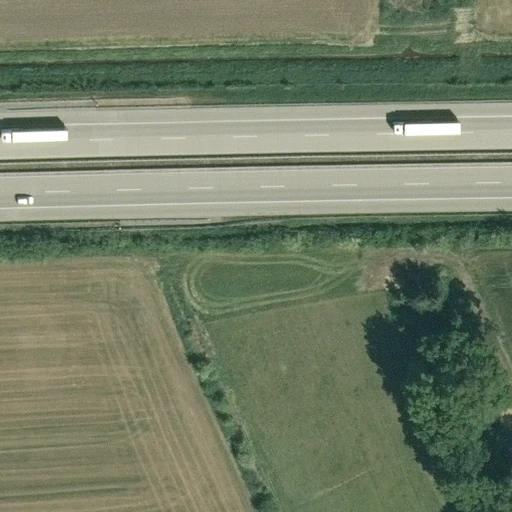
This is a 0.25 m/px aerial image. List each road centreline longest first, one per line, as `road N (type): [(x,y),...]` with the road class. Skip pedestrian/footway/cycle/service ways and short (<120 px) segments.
road 1 (motorway): [(0,195),(511,183)]
road 2 (motorway): [(511,128),(0,138)]
